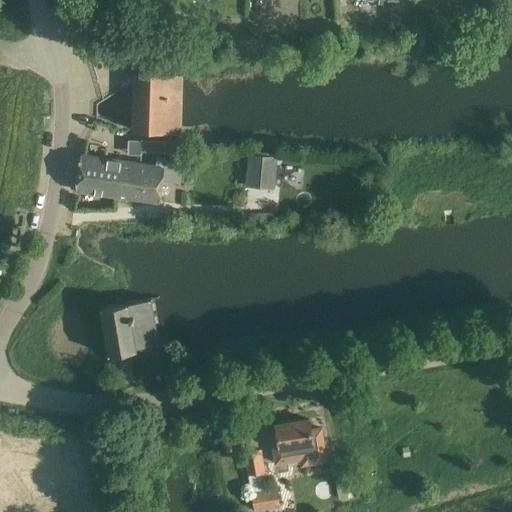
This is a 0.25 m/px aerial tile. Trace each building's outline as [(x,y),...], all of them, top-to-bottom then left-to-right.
[(134,87),(133,130),(177,131),(177,129),(175,129),(177,77),(179,77),(179,75),(145,74),(146,69),(139,69),(139,74),(126,73),(126,87),(134,87)] [(140,140),(140,153),(176,154),(177,142),(140,140)] [(122,161),(81,155),(75,190),(117,196),(122,161)] [(117,196),(159,202),(162,181),(179,184),(183,160),(157,156),(155,166),(122,161),(117,196)] [(251,157),(249,182),(275,184),(277,158),(251,157)] [(101,306),(100,306),(109,356),(110,356),(110,355),(159,346),(150,298),(101,307),(101,306)] [(276,430),(270,431),(276,464),(288,462),(304,459),(305,466),(328,462),(325,443),(323,429),(311,431),(309,420),(276,426),(276,430)] [(261,451),(245,453),(255,511),(279,507),(276,489),(268,490),(261,451)]
